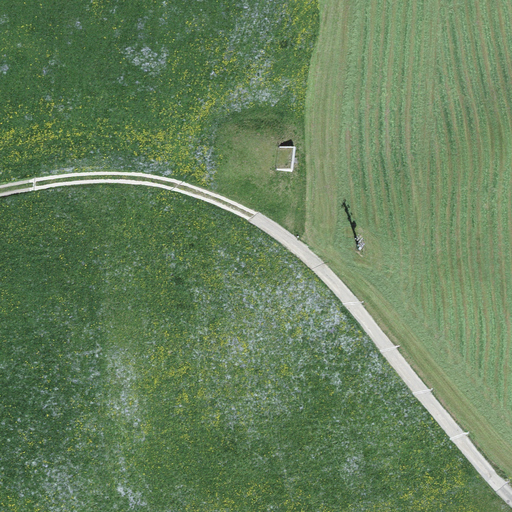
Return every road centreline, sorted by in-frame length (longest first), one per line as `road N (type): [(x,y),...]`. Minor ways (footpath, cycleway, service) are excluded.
road 1 (unclassified): [(511,497),(313,260),(254,215),(195,191)]
road 2 (track): [(195,191),(92,176),(0,192)]
